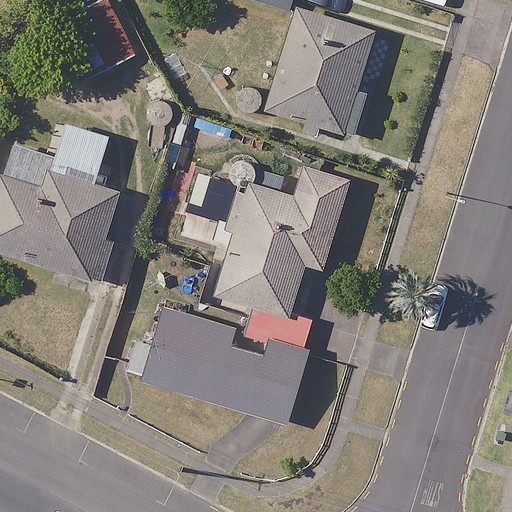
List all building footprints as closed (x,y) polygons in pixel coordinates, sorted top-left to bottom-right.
[(143,52),(119,0),(104,0),(56,22),(83,80),(143,52)] [(293,0),(250,0),(290,13),(293,0)] [(358,90),(375,30),(299,8),(269,112),(304,122),(301,132),(320,138),(323,128),(355,137),(368,93),(358,90)] [(104,239),(122,183),(11,147),(0,182),(0,249),(102,282),(115,242),(104,239)] [(350,178),(303,163),(293,197),(248,183),(215,291),(289,314),(305,262),(322,267),(350,178)] [(145,375),(143,382),(286,425),(307,357),(316,325),(249,305),(243,326),(166,303),(156,337),(136,331),(125,369),(145,375)]
